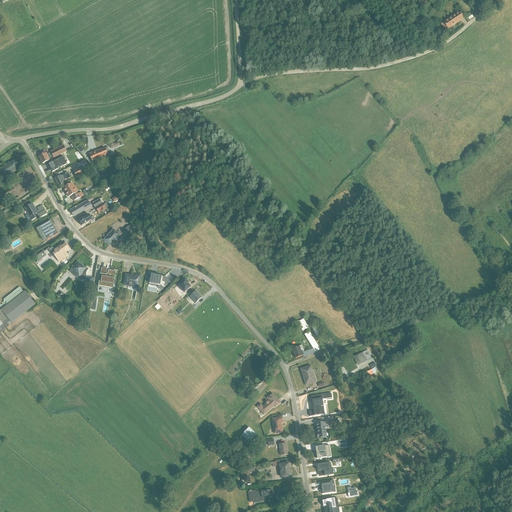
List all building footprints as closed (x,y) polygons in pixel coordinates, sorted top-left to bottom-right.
[(447,29),(464,18),(459,12),(443,23),(447,29)] [(43,164),(67,152),(64,146),(51,153),(49,154),(47,155),(45,151),(38,154),(43,164)] [(92,162),(99,159),(108,155),(110,154),(108,147),(89,155),(92,162)] [(63,157),(47,165),(50,171),(52,170),(53,172),(52,172),(59,169),(58,168),(60,167),(60,168),(67,165),(63,157)] [(20,167),(15,161),(8,166),(7,165),(0,170),(5,177),(20,167)] [(115,178),(105,166),(100,171),(110,183),(115,178)] [(75,174),(71,176),(73,179),(76,178),(77,178),(85,174),(84,173),(88,170),(87,168),(85,169),(83,167),(82,167),(81,167),(73,171),(75,174)] [(60,176),(54,179),(58,187),(65,184),(63,181),(71,178),(68,173),(61,176),(60,176)] [(72,196),(73,197),(71,198),(73,202),(74,201),(81,198),(83,196),(81,192),(75,196),(74,194),(78,192),(77,192),(78,191),(76,187),(75,187),(73,183),(64,188),(68,197),(72,196)] [(95,208),(105,202),(104,201),(103,202),(101,198),(100,199),(92,204),(95,208)] [(74,217),(92,206),(88,200),(71,210),(73,212),(72,213),(74,217)] [(105,202),(95,208),(98,213),(107,209),(106,208),(108,207),(106,202),(105,202)] [(39,217),(40,218),(47,214),(45,211),(42,206),(42,207),(38,209),(37,209),(40,214),(38,215),(32,204),(24,208),(28,215),(25,216),(28,222),(31,220),(31,221),(39,217)] [(79,221),(78,222),(80,224),(82,226),(92,220),(89,215),(79,221)] [(45,242),(47,241),(58,234),(54,228),(51,221),(36,229),(40,236),(44,242),(45,242)] [(129,226),(124,230),(129,235),(136,228),(132,223),(129,227),(129,226)] [(122,233),(120,231),(118,233),(114,229),(106,237),(107,238),(104,241),(109,245),(112,242),(113,243),(122,233)] [(49,249),(48,249),(54,257),(59,263),(62,262),(66,259),(65,258),(67,257),(67,255),(65,252),(70,249),(66,244),(61,247),(55,251),(52,248),(50,250),(49,249)] [(44,252),(36,257),(38,262),(46,256),(44,252)] [(70,272),(77,279),(78,279),(79,280),(80,280),(85,281),(86,281),(86,284),(93,285),(94,278),(87,277),(86,277),(86,274),(86,273),(87,272),(89,270),(88,270),(87,271),(78,262),(70,272)] [(98,288),(113,290),(116,271),(116,272),(108,271),(108,275),(106,274),(107,270),(108,267),(107,267),(107,269),(101,268),(98,288)] [(126,275),(124,286),(139,289),(141,277),(136,276),(136,277),(131,276),(126,275)] [(153,275),(152,284),(169,286),(170,277),(153,275)] [(25,291),(0,311),(0,337),(2,336),(0,333),(36,305),(25,291)] [(196,291),(189,297),(195,304),(202,298),(196,291)] [(303,331),(309,328),(303,319),(297,323),(303,331)] [(324,337),(317,325),(312,329),(319,340),(324,337)] [(315,352),(320,350),(309,332),(304,335),(313,349),(305,352),(302,345),(291,350),(295,359),(303,356),(303,357),(315,353),(315,352)] [(367,350),(363,353),(367,361),(372,358),(367,350)] [(364,363),(367,361),(363,353),(362,353),(359,355),(353,358),(358,366),(364,363)] [(375,363),(370,365),(372,370),(367,372),(369,377),(377,373),(374,368),(377,367),(375,363)] [(308,385),(316,382),(311,366),(300,369),(305,383),(307,383),(308,385)] [(261,404),(257,407),(264,416),(274,407),(275,408),(280,403),(277,399),(276,398),(275,398),(272,394),(267,399),(269,401),(267,401),(266,402),(265,404),(263,406),(261,404)] [(313,411),(309,412),(310,417),(325,415),(322,399),(332,398),(331,394),(317,396),(317,399),(314,400),(312,400),(313,411)] [(282,418),(272,419),(274,434),(282,433),(282,429),(282,428),(281,428),(281,427),(281,426),(281,423),(283,422),(282,418)] [(327,438),(325,430),(326,430),(326,428),(327,428),(327,423),(316,424),(317,434),(318,439),(327,438)] [(241,435),(251,445),(259,437),(254,433),(251,429),(249,428),(241,435)] [(286,443),(278,445),(280,456),(287,455),(286,443)] [(330,445),(316,446),(317,458),(331,457),(330,445)] [(324,476),(334,475),(332,462),(317,464),(318,471),(324,470),(324,476)] [(280,465),(279,465),(279,466),(281,478),(291,477),(289,464),(280,465)] [(244,482),(251,480),(249,473),(255,471),(254,469),(247,471),(241,473),(244,482)] [(324,494),(336,492),(334,482),(322,484),(324,494)] [(250,502),(250,503),(254,502),(254,503),(270,501),(269,498),(273,497),(272,490),(268,490),(261,491),(256,491),(256,490),(252,491),(249,491),(248,492),(249,502),(250,502)] [(404,492),(398,497),(401,501),(408,496),(404,492)]
